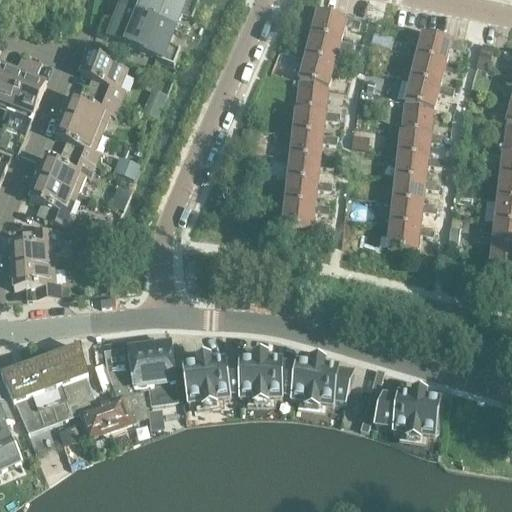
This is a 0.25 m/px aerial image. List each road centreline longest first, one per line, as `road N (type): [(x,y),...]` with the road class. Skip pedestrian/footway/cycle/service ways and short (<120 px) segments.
road 1 (tertiary): [(161,317),(281,331),(511,395)]
road 2 (residential): [(161,317),(161,241),(265,0)]
road 3 (residential): [(0,212),(68,64),(0,36)]
road 4 (tertiary): [(0,329),(161,317)]
